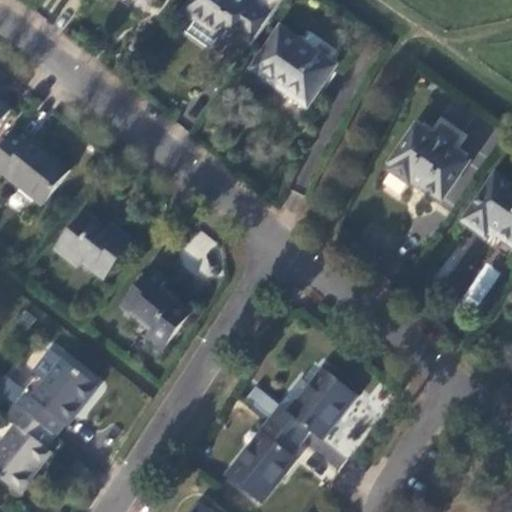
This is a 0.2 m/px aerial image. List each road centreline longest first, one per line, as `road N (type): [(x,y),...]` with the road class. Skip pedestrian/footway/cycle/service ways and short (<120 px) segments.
road 1 (residential): [(0,14),(277,249)]
road 2 (residential): [(106,511),(277,249)]
road 3 (residential): [(277,249),(511,436)]
